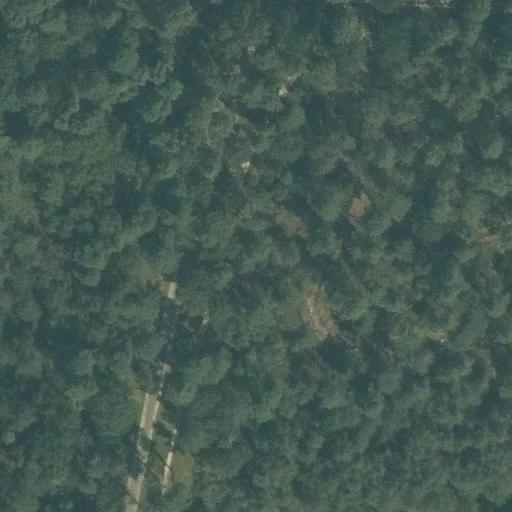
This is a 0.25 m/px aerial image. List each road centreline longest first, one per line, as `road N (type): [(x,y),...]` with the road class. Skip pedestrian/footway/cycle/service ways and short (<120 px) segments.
road 1 (track): [(146,418),(268,0)]
road 2 (track): [(281,0),(511,11)]
